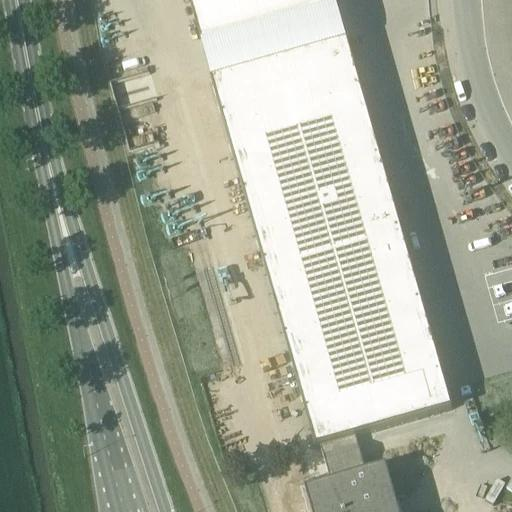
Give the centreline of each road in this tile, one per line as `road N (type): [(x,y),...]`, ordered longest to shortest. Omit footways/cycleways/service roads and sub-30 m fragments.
road 1 (unknown): [(377,0),(403,156),(449,326),(477,349),(511,347)]
road 2 (secondary): [(165,511),(49,187)]
road 3 (secondary): [(49,187),(127,511)]
road 4 (secondary): [(49,187),(9,0)]
road 5 (unclassified): [(511,167),(479,98),(462,0)]
